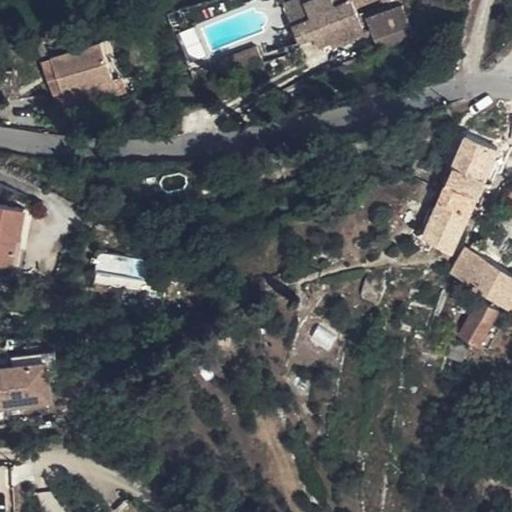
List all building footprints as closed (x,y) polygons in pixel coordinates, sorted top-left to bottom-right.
[(283,0),(271,5),(279,25),(292,21),(295,26),(312,19),(316,24),(345,14),(339,0),(283,0)] [(397,15),(391,0),(351,0),(362,29),(397,15)] [(236,44),(231,28),(192,43),(197,58),(236,44)] [(97,74),(85,35),(33,47),(45,88),(97,74)] [(453,155),(483,169),(492,149),(461,135),(453,155)] [(453,155),(447,172),(476,186),(483,169),(453,155)] [(440,186),(475,203),(478,196),(472,194),(476,186),(447,172),(440,186)] [(440,186),(433,202),(463,218),(466,210),(471,211),(475,203),(440,186)] [(453,237),(463,218),(433,202),(430,209),(423,221),(453,237)] [(25,210),(0,205),(0,249),(7,252),(18,235),(25,210)] [(443,257),(453,237),(423,221),(414,239),(408,236),(403,246),(421,255),(425,247),(443,257)] [(0,270),(9,273),(18,235),(7,252),(0,249),(0,270)] [(147,303),(156,257),(103,247),(96,279),(129,285),(127,299),(147,303)] [(511,266),(508,274),(466,250),(450,278),(449,281),(511,315),(511,266)] [(377,298),(362,289),(353,304),(367,312),(377,298)] [(492,316),(476,308),(462,341),(479,347),(492,316)] [(17,349),(18,361),(51,358),(53,376),(62,375),(60,345),(17,349)] [(18,361),(0,362),(0,394),(19,393),(19,400),(55,397),(53,376),(51,358),(18,361)] [(19,393),(0,394),(0,402),(19,400),(19,393)]
